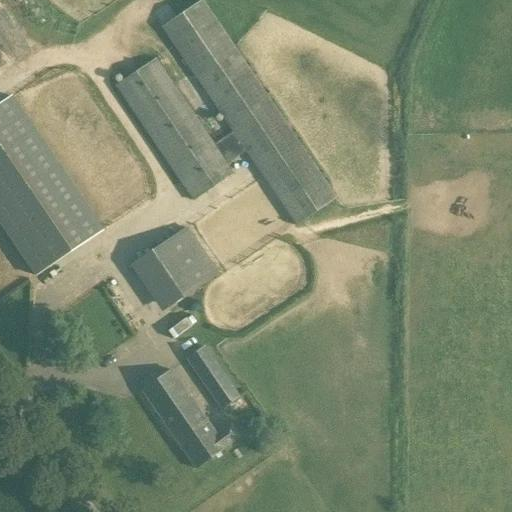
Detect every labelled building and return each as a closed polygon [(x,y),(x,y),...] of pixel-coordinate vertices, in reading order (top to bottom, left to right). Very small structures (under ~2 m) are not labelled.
[(245,151),(295,226),(337,198),(202,0),(201,0),(162,28),(232,132),(215,144),(156,58),(115,86),(193,202),(235,173),(228,163),(245,151)] [(0,104),(0,224),(35,277),(103,231),(12,97),(0,104)] [(188,227),(130,266),(161,312),(219,273),(188,227)] [(186,359),(220,409),(239,396),(204,346),(186,359)] [(172,370),(142,391),(196,468),(240,437),(231,424),(216,434),(172,370)]
